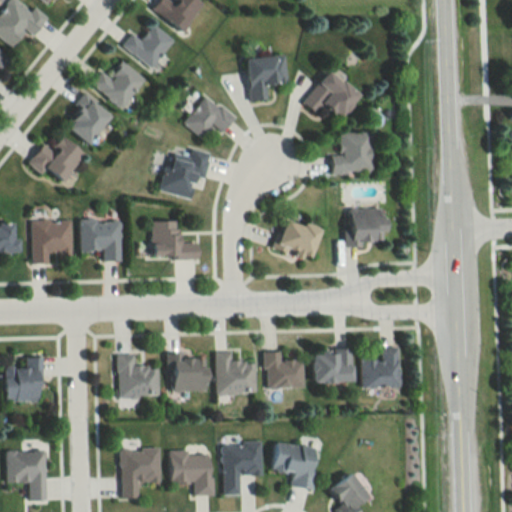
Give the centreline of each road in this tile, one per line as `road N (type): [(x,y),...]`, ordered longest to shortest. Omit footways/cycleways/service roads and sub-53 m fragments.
road 1 (tertiary): [(468,511),(445,0)]
road 2 (residential): [(0,310),(334,299)]
road 3 (residential): [(71,308),(79,511)]
road 4 (residential): [(99,0),(0,128)]
road 5 (residential): [(268,157),(240,188),(235,303)]
road 6 (residential): [(459,271),(372,281),(334,299)]
road 7 (residential): [(334,299),(370,312),(460,311)]
